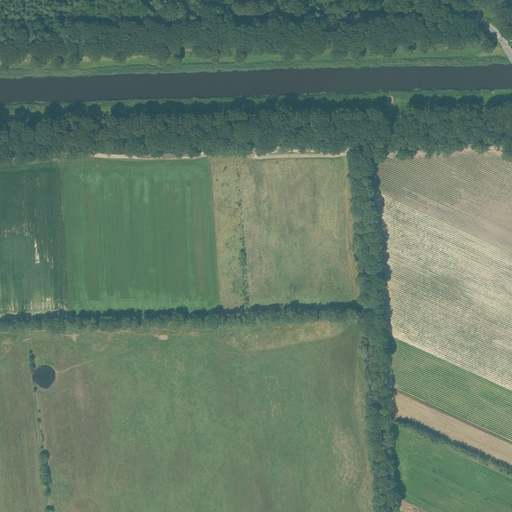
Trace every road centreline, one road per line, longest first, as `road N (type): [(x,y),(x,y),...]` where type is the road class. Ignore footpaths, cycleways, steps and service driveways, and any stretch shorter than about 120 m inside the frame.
road 1 (track): [(392,117),(37,133),(0,128)]
road 2 (track): [(360,147),(0,156)]
road 3 (track): [(372,316),(360,147)]
road 4 (track): [(511,149),(360,147)]
road 5 (track): [(511,115),(392,117)]
